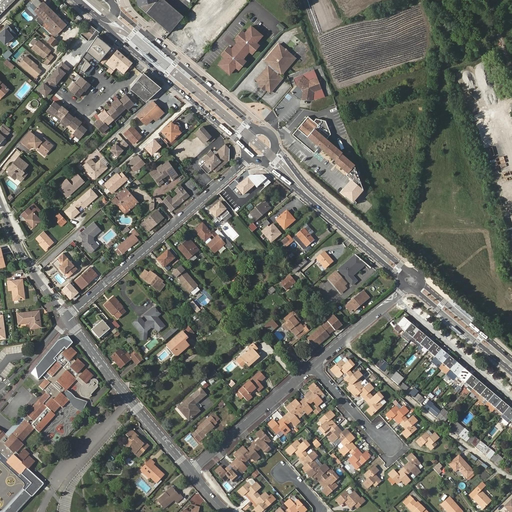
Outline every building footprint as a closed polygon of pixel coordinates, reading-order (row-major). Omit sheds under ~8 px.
[(0,0),(0,14),(14,0),(0,0)] [(44,21),(53,12),(43,2),(41,2),(38,0),(37,1),(35,0),(34,0),(31,4),(36,8),(34,11),(37,14),(44,21)] [(135,0),(138,6),(168,32),(182,17),(163,0),(135,0)] [(210,0),(200,0),(184,21),(186,23),(182,29),(189,34),(193,29),(197,31),(217,5),(210,0)] [(228,1),(222,9),(228,13),(233,6),(228,1)] [(36,16),(37,14),(34,11),(36,8),(31,4),(28,8),(36,16)] [(66,25),(53,12),(44,21),(42,24),(51,34),(49,37),(50,38),(44,44),(51,50),(58,41),(54,37),(66,25)] [(82,33),(81,33),(80,34),(90,42),(96,35),(99,32),(94,28),(89,24),(82,33)] [(13,38),(16,34),(8,25),(4,28),(5,29),(0,33),(0,38),(5,44),(12,37),(13,38)] [(208,41),(214,34),(206,27),(200,34),(208,41)] [(233,41),(235,42),(246,52),(248,54),(255,46),(254,44),(259,39),(247,28),(242,34),(240,33),(233,41)] [(112,48),(97,35),(86,52),(99,62),(112,48)] [(38,40),(32,48),(44,58),(46,57),(51,51),(38,40)] [(235,42),(228,50),(240,60),(246,52),(235,42)] [(260,85),(264,89),(269,93),(281,78),(277,75),(279,73),(281,74),(295,58),(279,45),(265,61),(276,70),(274,72),(268,67),(256,81),(260,85)] [(240,60),(228,50),(227,48),(220,56),(221,58),(216,64),(228,74),(233,68),(235,69),(242,61),(240,60)] [(118,65),(116,67),(124,74),(133,63),(117,50),(110,58),(118,65)] [(47,66),(55,57),(51,53),(43,62),(47,66)] [(26,55),(19,63),(36,77),(42,71),(37,67),(38,66),(26,55)] [(108,60),(116,67),(118,65),(110,58),(108,60)] [(15,66),(7,59),(4,63),(12,69),(15,66)] [(91,64),(86,60),(80,70),(84,73),(91,64)] [(62,62),(58,66),(65,72),(69,67),(62,62)] [(39,89),(46,95),(65,72),(58,66),(45,83),(44,82),(39,89)] [(324,97),(319,86),(321,85),(320,81),(317,82),(314,72),(312,72),(293,79),(293,80),(295,86),(296,87),(293,94),(300,100),(311,102),(324,97)] [(146,101),(160,88),(143,74),(130,89),(145,102),(146,101)] [(92,85),(84,79),(82,77),(75,84),(74,83),(68,90),(78,98),(84,91),(86,92),(92,85)] [(0,94),(3,92),(5,93),(9,89),(1,81),(0,82),(0,94)] [(100,118),(93,124),(102,133),(108,127),(106,125),(113,119),(115,121),(121,116),(119,114),(125,108),(127,110),(136,102),(131,97),(130,99),(125,94),(119,100),(117,99),(110,104),(112,107),(106,112),(104,110),(98,117),(100,118)] [(156,107),(157,105),(153,101),(138,116),(146,124),(153,118),(155,120),(162,113),(156,107)] [(54,102),(46,111),(53,117),(54,116),(61,122),(60,123),(67,128),(68,127),(75,133),(73,135),(79,140),(86,131),(80,126),(82,123),(75,118),(74,119),(67,113),(68,112),(62,107),(61,108),(54,102)] [(303,139),(307,143),(308,144),(311,147),(312,146),(331,163),(334,160),(335,161),(332,164),(344,174),(351,166),(338,155),(339,154),(324,141),(326,138),(313,126),(314,125),(305,117),(294,129),(304,138),(303,139)] [(326,120),(324,123),(332,129),(334,127),(326,120)] [(171,122),(162,131),(171,141),(181,132),(178,129),(178,128),(178,127),(178,126),(177,126),(177,125),(176,125),(175,125),(171,122)] [(0,142),(10,132),(1,125),(0,126),(0,142)] [(202,126),(194,133),(203,143),(211,136),(202,126)] [(131,127),(124,133),(128,138),(135,131),(131,127)] [(135,131),(128,138),(133,143),(140,137),(135,131)] [(40,141),(29,132),(21,142),(29,149),(31,145),(43,156),(52,146),(43,138),(40,141)] [(154,139),(145,147),(152,154),(160,146),(154,139)] [(118,142),(109,150),(116,158),(129,146),(125,141),(120,145),(118,142)] [(214,153),(212,152),(210,150),(202,157),(204,159),(206,159),(206,162),(204,162),(200,166),(207,173),(212,168),(215,171),(229,160),(229,149),(225,144),(215,152),(214,153)] [(138,155),(128,164),(134,170),(137,170),(145,163),(138,155)] [(18,157),(10,167),(11,168),(8,172),(6,174),(13,180),(15,178),(17,179),(23,172),(22,171),(27,165),(18,157)] [(92,159),(84,165),(95,178),(107,167),(100,159),(96,163),(92,159)] [(172,179),(178,174),(168,161),(162,166),(161,165),(156,169),(160,173),(153,178),(159,186),(164,182),(162,179),(165,176),(164,175),(167,173),(168,174),(172,179)] [(150,174),(153,178),(160,173),(156,169),(150,174)] [(26,174),(23,172),(17,179),(19,182),(26,174)] [(105,184),(105,185),(112,193),(128,179),(122,173),(119,175),(118,174),(117,174),(105,184)] [(76,174),(70,180),(70,181),(69,182),(68,182),(66,179),(59,185),(61,188),(65,192),(66,190),(69,193),(82,181),(76,174)] [(250,176),(248,178),(254,185),(257,188),(262,183),(266,187),(271,183),(262,175),(250,176)] [(254,185),(248,178),(236,188),(243,195),(254,185)] [(363,190),(351,179),(340,192),(353,203),(363,190)] [(189,195),(180,185),(175,189),(178,193),(172,198),(169,194),(162,201),(171,211),(189,195)] [(66,196),(69,193),(66,190),(65,192),(61,188),(60,189),(66,196)] [(98,196),(90,188),(64,211),(72,220),(80,212),(77,209),(81,205),(83,209),(98,196)] [(126,191),(124,189),(113,199),(115,201),(114,202),(125,214),(138,202),(128,190),(126,191)] [(226,209),(220,202),(210,211),(216,218),(211,221),(214,224),(218,221),(219,222),(229,213),(226,209)] [(22,214),(28,221),(33,227),(34,226),(41,220),(36,214),(40,210),(33,203),(22,214)] [(262,203),(261,204),(250,214),(255,220),(270,208),(266,203),(264,205),(262,203)] [(141,223),(147,231),(163,217),(157,210),(141,223)] [(286,211),(276,220),(284,230),(293,222),(295,220),(286,211)] [(66,219),(62,215),(56,221),(60,225),(66,219)] [(437,253),(439,269),(449,283),(467,291),(485,287),(498,278),(505,265),(506,249),(496,230),(482,221),(467,220),(456,222),(443,234),(437,253)] [(268,221),(259,225),(261,229),(270,224),(268,221)] [(92,244),(92,242),(94,237),(100,231),(93,223),(79,236),(82,239),(85,242),(83,246),(90,253),(96,248),(92,244)] [(222,241),(221,239),(217,235),(213,230),(210,232),(202,223),(194,230),(204,242),(205,241),(208,245),(207,245),(214,254),(225,244),(222,241)] [(252,223),(248,227),(252,232),(256,228),(252,223)] [(271,242),(281,234),(272,224),(268,228),(266,228),(261,232),(271,242)] [(139,234),(134,229),(131,232),(133,234),(117,248),(123,254),(138,240),(136,237),(139,234)] [(303,229),(296,235),(305,246),(313,240),(303,229)] [(42,243),(48,248),(55,242),(44,231),(37,237),(42,243)] [(293,240),(288,235),(281,242),(285,246),(286,247),(293,240)] [(305,246),(296,235),(293,238),(302,249),(305,246)] [(187,241),(178,248),(188,259),(199,250),(190,240),(188,242),(187,241)] [(157,260),(163,268),(174,258),(168,250),(157,260)] [(316,258),(325,268),(332,261),(324,252),(316,258)] [(59,267),(65,274),(68,277),(77,269),(64,253),(52,264),(57,269),(59,267)] [(247,254),(244,257),(250,263),(252,261),(247,254)] [(339,269),(352,284),(357,280),(352,274),(365,262),(355,254),(339,269)] [(307,262),(303,257),(290,268),(294,273),(307,262)] [(177,277),(184,271),(180,266),(173,272),(177,277)] [(63,277),(65,274),(59,267),(57,269),(63,277)] [(75,281),(81,289),(97,275),(91,268),(75,281)] [(161,283),(163,281),(149,271),(148,272),(145,270),(140,277),(156,289),(161,283)] [(197,286),(184,271),(177,277),(184,284),(183,285),(189,293),(197,286)] [(345,286),(347,284),(336,271),(328,277),(341,293),(347,288),(345,286)] [(281,283),(286,289),(295,282),(289,275),(281,283)] [(222,283),(225,287),(230,282),(227,278),(222,283)] [(14,303),(23,302),(22,292),(24,292),(23,283),(7,285),(8,292),(12,292),(14,303)] [(70,283),(62,289),(70,299),(78,293),(70,283)] [(270,294),(275,289),(272,286),(267,290),(270,294)] [(369,297),(363,291),(345,306),(350,312),(353,309),(354,310),(369,297)] [(114,297),(104,306),(112,315),(114,314),(117,318),(125,311),(122,308),(123,307),(114,297)] [(139,319),(133,325),(141,334),(141,336),(146,336),(147,331),(151,327),(154,328),(158,332),(165,326),(155,316),(158,313),(153,308),(146,314),(150,318),(147,320),(148,322),(145,325),(139,319)] [(197,313),(188,320),(191,323),(205,311),(203,308),(197,313)] [(288,321),(286,322),(291,328),(290,328),(293,332),(296,335),(303,329),(304,328),(301,325),(298,322),(295,318),(293,317),(297,314),(294,311),(288,316),(290,319),(288,321)] [(39,312),(19,314),(20,325),(30,324),(31,327),(41,326),(39,312)] [(343,324),(335,315),(331,318),(326,323),(333,331),(335,328),(336,329),(343,324)] [(405,331),(411,324),(403,318),(397,325),(394,328),(398,332),(401,328),(405,331)] [(265,328),(270,333),(278,326),(273,319),(264,326),(265,328)] [(110,329),(114,334),(117,331),(118,331),(111,323),(107,326),(103,320),(92,330),(99,338),(109,330),(110,329)] [(323,325),(330,333),(333,331),(326,323),(323,325)] [(418,330),(411,324),(405,331),(412,338),(418,330)] [(330,333),(323,325),(308,338),(315,347),(330,334),(330,333)] [(266,336),(270,333),(265,328),(261,331),(266,336)] [(176,356),(189,346),(184,341),(191,335),(186,329),(167,345),(176,356)] [(306,332),(303,329),(296,335),(299,338),(306,332)] [(426,337),(418,330),(412,338),(420,344),(426,337)] [(167,339),(173,334),(170,331),(164,336),(167,339)] [(58,340),(30,373),(39,381),(42,377),(44,379),(38,387),(43,391),(44,391),(45,392),(22,418),(23,419),(12,432),(12,431),(7,436),(0,429),(0,453),(8,460),(6,462),(19,475),(26,468),(27,469),(34,462),(28,456),(29,454),(24,450),(19,454),(16,451),(23,444),(21,442),(34,427),(31,425),(47,407),(53,413),(60,405),(61,407),(68,399),(63,394),(61,393),(75,378),(76,379),(83,386),(82,387),(81,389),(81,391),(81,393),(82,395),(84,396),(86,397),(88,397),(90,396),(98,387),(96,386),(97,386),(98,384),(98,381),(98,380),(97,379),(96,379),(95,379),(94,379),(92,380),(91,381),(90,380),(94,375),(86,368),(82,373),(80,371),(86,365),(78,358),(75,361),(72,359),(77,353),(69,346),(73,342),(67,336),(58,340)] [(429,340),(426,337),(420,344),(427,350),(433,343),(429,340)] [(441,350),(433,343),(427,350),(435,357),(441,350)] [(248,367),(260,357),(255,352),(258,349),(253,344),(247,349),(249,351),(241,358),(248,367)] [(132,359),(137,365),(142,360),(136,353),(131,357),(128,353),(125,356),(120,349),(111,357),(120,368),(132,359)] [(448,356),(441,350),(435,357),(442,363),(448,356)] [(456,362),(448,356),(442,363),(450,369),(456,362)] [(375,365),(383,371),(386,368),(387,367),(384,363),(385,362),(381,359),(375,365)] [(345,377),(351,372),(348,369),(354,365),(350,360),(348,362),(345,364),(342,360),(330,370),(334,375),(337,378),(342,374),(345,377)] [(464,369),(456,362),(450,369),(457,376),(464,369)] [(387,376),(390,378),(396,371),(397,371),(394,368),(387,376)] [(464,369),(457,376),(465,382),(471,375),(464,369)] [(353,375),(351,372),(345,377),(351,384),(346,388),(350,393),(361,383),(362,382),(358,378),(362,375),(358,370),(353,375)] [(396,371),(390,378),(395,382),(401,375),(396,371)] [(238,391),(243,397),(247,401),(252,397),(249,394),(256,388),(259,391),(263,387),(259,383),(265,378),(260,372),(238,391)] [(479,382),(471,375),(465,382),(473,389),(479,382)] [(67,390),(76,379),(75,378),(61,393),(63,394),(67,390)] [(362,382),(361,383),(364,387),(369,383),(365,379),(362,382)] [(486,388),(479,382),(473,389),(480,395),(486,388)] [(364,387),(361,383),(350,393),(354,397),(359,393),(365,400),(371,395),(368,392),(373,388),(369,383),(364,387)] [(305,397),(310,403),(313,401),(317,406),(322,401),(319,399),(323,395),(322,394),(324,392),(320,388),(318,390),(313,384),(309,388),(312,391),(305,397)] [(494,394),(486,388),(480,395),(488,401),(494,394)] [(197,402),(206,395),(200,389),(192,396),(197,402)] [(71,393),(67,390),(63,394),(68,399),(70,400),(73,407),(83,413),(87,402),(75,398),(71,393)] [(373,397),(371,395),(365,400),(371,407),(366,410),(371,415),(382,406),(378,401),(383,397),(378,392),(373,397)] [(424,399),(416,393),(413,397),(421,404),(424,399)] [(501,401),(494,394),(488,401),(495,408),(501,401)] [(188,420),(199,411),(194,405),(197,402),(192,396),(178,408),(188,420)] [(295,400),(291,404),(302,416),(306,412),(307,414),(312,410),(308,405),(310,403),(305,397),(298,403),(295,400)] [(387,402),(383,397),(378,401),(382,406),(387,402)] [(509,407),(501,401),(495,408),(503,414),(509,407)] [(302,416),(291,404),(286,408),(289,411),(283,417),(288,423),(291,421),(295,425),(299,421),(298,420),(302,416)] [(394,416),(400,423),(406,417),(404,415),(408,411),(404,406),(399,410),(395,406),(386,415),(390,419),(392,417),(394,416)] [(53,413),(47,407),(31,425),(34,427),(39,432),(56,415),(53,413)] [(511,418),(511,409),(509,407),(503,414),(510,421),(511,418)] [(441,411),(436,416),(439,419),(446,411),(443,408),(441,411)] [(331,426),(333,428),(336,425),(331,419),(334,416),(330,411),(319,421),(323,425),(321,426),(325,431),(331,426)] [(441,420),(444,423),(445,421),(451,414),(449,412),(441,420)] [(215,422),(210,416),(207,419),(208,420),(196,431),(203,438),(206,435),(206,434),(214,427),(213,426),(216,423),(215,422)] [(406,417),(400,423),(406,429),(402,433),(406,437),(416,429),(412,425),(417,421),(413,416),(408,420),(406,417)] [(286,426),(288,423),(283,417),(276,423),(272,420),(268,424),(277,433),(281,430),(285,434),(290,430),(286,426)] [(459,435),(462,431),(464,428),(457,422),(455,424),(451,429),(451,430),(458,436),(459,435)] [(337,438),(340,442),(350,433),(346,429),(342,433),(336,425),(333,428),(336,431),(328,438),(332,442),(337,438)] [(260,438),(253,444),(258,450),(261,448),(265,452),(269,448),(266,445),(270,441),(261,430),(256,434),(260,438)] [(466,442),(467,441),(470,437),(462,431),(459,435),(466,442)] [(128,447),(135,454),(137,452),(141,454),(149,446),(144,442),(143,444),(136,437),(137,436),(134,432),(128,439),(132,442),(128,447)] [(349,451),(350,453),(356,448),(351,441),(354,438),(350,433),(340,442),(344,446),(340,451),(344,455),(348,452),(349,451)] [(431,450),(436,445),(434,442),(438,438),(434,433),(429,437),(426,433),(416,441),(420,446),(424,442),(431,450)] [(470,437),(467,441),(474,446),(479,441),(472,435),(470,437)] [(144,442),(137,436),(136,437),(143,444),(144,442)] [(300,458),(306,452),(304,450),(309,445),(305,441),(301,445),(297,440),(286,450),(290,455),(294,451),(300,458)] [(479,441),(474,446),(483,453),(487,447),(479,441)] [(483,453),(490,458),(495,452),(499,448),(492,441),(487,447),(483,453)] [(243,447),(238,451),(247,460),(251,457),(255,461),(259,457),(256,453),(258,450),(253,444),(246,450),(243,447)] [(356,448),(350,453),(353,456),(348,460),(352,465),(356,469),(361,465),(371,456),(367,452),(362,455),(356,448)] [(237,459),(231,464),(236,470),(238,468),(242,472),(247,468),(243,464),(247,460),(238,451),(234,454),(237,459)] [(308,455),(306,452),(300,458),(301,458),(299,460),(305,466),(302,468),(306,473),(316,464),(312,460),(317,456),(313,451),(308,455)] [(495,452),(490,458),(498,465),(504,459),(495,452)] [(43,483),(27,469),(26,468),(19,475),(6,462),(8,460),(0,453),(0,460),(20,480),(24,483),(24,485),(24,487),(23,488),(24,489),(30,495),(31,496),(33,496),(43,484),(43,483)] [(334,453),(331,455),(338,464),(341,462),(334,453)] [(403,467),(408,473),(411,471),(415,476),(420,472),(416,467),(419,463),(411,454),(407,458),(410,461),(403,467)] [(449,464),(455,471),(458,469),(467,478),(474,471),(459,455),(449,464)] [(151,460),(142,470),(156,483),(163,475),(157,469),(156,469),(152,466),(155,464),(151,460)] [(236,470),(231,464),(224,471),(220,467),(216,471),(225,480),(229,477),(233,481),(237,477),(233,473),(236,470)] [(320,468),(316,464),(306,473),(310,477),(314,474),(320,480),(326,475),(324,473),(328,468),(325,464),(323,465),(320,468)] [(364,483),(368,487),(372,483),(375,486),(381,481),(374,474),(378,471),(374,466),(364,475),(368,479),(364,483)] [(405,476),(408,473),(403,467),(396,474),(393,470),(388,474),(390,476),(395,482),(397,483),(401,480),(405,485),(410,480),(405,476)] [(474,471),(467,478),(469,480),(475,474),(474,471)] [(328,478),(326,475),(320,480),(326,487),(322,491),(326,495),(337,486),(334,481),(338,478),(334,473),(328,478)] [(395,482),(390,476),(387,479),(392,485),(395,482)] [(253,479),(248,483),(251,487),(256,482),(253,479)] [(245,494),(251,500),(258,494),(256,491),(260,487),(256,482),(251,487),(248,483),(238,491),(242,496),(245,494)] [(472,499),(483,509),(491,502),(480,491),(485,486),(481,482),(479,485),(471,492),(469,495),(472,499)] [(3,511),(24,489),(23,488),(1,510),(3,511)] [(2,511),(14,511),(30,495),(24,489),(3,511),(2,511)] [(178,496),(172,489),(166,495),(165,494),(157,501),(164,509),(174,500),(176,504),(183,498),(180,495),(178,496)] [(444,499),(448,495),(443,490),(439,495),(444,499)] [(363,502),(354,491),(349,495),(345,491),(336,500),(340,504),(344,501),(350,508),(354,504),(357,507),(363,502)] [(258,494),(251,500),(256,507),(254,509),(256,511),(259,511),(275,499),(271,495),(269,497),(265,492),(260,496),(258,494)] [(403,501),(406,505),(413,499),(409,495),(403,501)] [(447,511),(463,511),(450,497),(442,505),(447,511)] [(286,510),(287,511),(295,511),(298,510),(299,511),(302,511),(306,509),(298,500),(294,504),(289,499),(285,503),(289,508),(286,510)] [(406,505),(412,511),(427,511),(417,501),(416,502),(413,499),(406,505)]
